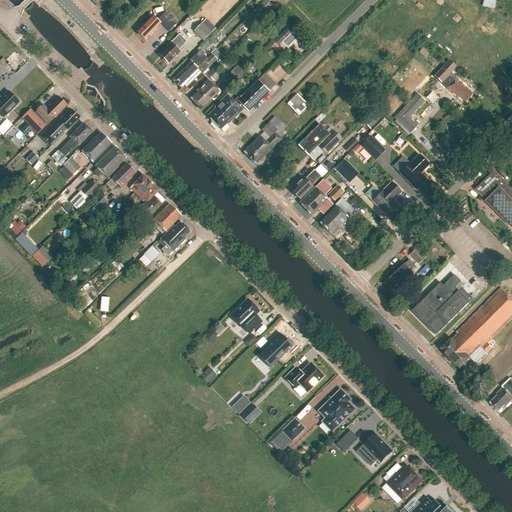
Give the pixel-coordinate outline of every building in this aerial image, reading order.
[(91,0),(100,9),(108,0),(91,0)] [(494,9),(496,1),(491,0),(484,0),(483,7),(494,9)] [(153,15),(145,23),(137,32),(138,33),(138,35),(140,37),(141,37),(144,40),(149,35),(151,36),(157,30),(156,29),(161,24),(169,32),(177,23),(166,12),(158,20),(153,15)] [(204,41),(212,33),(202,23),(194,32),(204,41)] [(292,24),(274,42),(278,46),(296,29),(292,24)] [(168,64),(180,52),(179,50),(187,42),(180,35),(172,43),(170,41),(166,46),(167,47),(159,54),(168,64)] [(310,51),(311,42),(301,41),(301,50),(310,51)] [(185,83),(180,88),(186,93),(204,75),(206,77),(208,75),(211,72),(208,69),(217,60),(212,54),(201,65),(198,69),(199,70),(188,80),(187,79),(184,81),(185,83)] [(198,69),(201,65),(195,60),(192,62),(173,80),(180,88),(185,83),(184,81),(187,79),(188,80),(199,70),(198,69)] [(449,61),(434,77),(441,83),(444,81),(447,78),(456,67),(449,61)] [(214,81),(223,72),(217,66),(211,72),(208,75),(214,81)] [(265,74),(237,101),(235,103),(227,95),(215,107),(216,108),(208,116),(221,129),(227,122),(228,124),(244,108),(249,113),(270,92),(269,91),(276,84),(265,74)] [(447,78),(444,81),(449,86),(447,88),(457,98),(459,96),(465,103),(473,95),(456,79),(452,83),(447,78)] [(201,109),(219,91),(208,79),(196,90),(198,92),(191,99),(201,109)] [(0,114),(3,118),(19,103),(8,92),(1,98),(0,99),(0,114)] [(298,115),(308,106),(297,95),(287,104),(298,115)] [(55,118),(66,106),(63,102),(63,101),(61,99),(59,99),(58,98),(51,105),(50,105),(48,107),(48,109),(47,110),(45,111),(41,107),(43,106),(43,105),(35,112),(37,114),(36,114),(31,109),(22,118),(27,124),(32,129),(38,134),(55,117),(55,118)] [(487,110),(490,107),(484,102),(481,104),(487,110)] [(60,120),(59,122),(58,121),(41,138),(50,147),(67,129),(79,118),(75,115),(75,113),(73,111),(72,111),(71,110),(64,117),(62,117),(61,119),(60,120)] [(401,112),(394,118),(398,122),(410,134),(417,127),(405,115),(401,111),(401,112)] [(364,123),(370,130),(381,118),(375,112),(364,123)] [(257,165),(282,139),(275,132),(282,125),(274,117),(261,130),(264,133),(244,153),(257,165)] [(70,137),(71,139),(59,151),(65,157),(75,147),(77,148),(92,132),(83,123),(70,137)] [(326,155),(342,140),(333,131),(329,134),(319,125),(298,146),(308,156),(318,147),(326,155)] [(101,133),(83,152),(93,161),(111,143),(101,133)] [(385,151),(370,136),(360,147),(375,161),(385,151)] [(348,153),(358,143),(354,140),(345,149),(348,153)] [(115,147),(96,166),(109,179),(120,168),(117,166),(125,158),(115,147)] [(65,157),(59,151),(53,158),(61,166),(68,160),(65,157)] [(30,166),(38,158),(34,153),(25,161),(30,166)] [(419,155),(400,174),(415,190),(426,179),(420,174),(429,165),(419,155)] [(64,166),(73,176),(81,169),(71,159),(64,166)] [(54,173),(58,169),(51,161),(46,166),(54,173)] [(348,184),(359,174),(345,161),(335,171),(348,184)] [(105,185),(109,188),(111,186),(113,189),(117,184),(121,188),(130,179),(130,177),(135,173),(126,164),(105,185)] [(304,178),(291,191),(292,191),(292,193),(294,195),(296,195),(300,199),(313,187),(312,186),(321,177),(314,170),(305,179),(304,178)] [(511,191),(507,187),(508,185),(495,171),(476,190),(486,201),(485,202),(511,228),(511,191)] [(143,175),(130,189),(145,204),(144,205),(139,211),(140,212),(134,217),(141,225),(146,220),(153,213),(165,201),(157,193),(159,190),(143,175)] [(0,191),(3,194),(13,185),(5,177),(0,182),(0,191)] [(325,178),(318,186),(327,194),(334,186),(325,178)] [(78,210),(98,189),(91,181),(70,202),(78,210)] [(393,201),(401,193),(391,183),(372,202),(388,217),(398,207),(393,201)] [(334,201),(344,192),(337,186),(328,195),(334,201)] [(327,200),(324,196),(315,188),(300,203),(307,210),(307,211),(309,213),(310,214),(311,215),(318,208),(327,200)] [(92,217),(108,201),(103,196),(87,212),(92,217)] [(355,210),(361,203),(355,197),(348,203),(355,210)] [(335,206),(336,207),(346,216),(353,210),(342,199),(335,206)] [(169,205),(154,220),(166,231),(181,216),(169,205)] [(336,207),(320,224),(330,235),(341,224),(342,225),(349,219),(346,216),(336,207)] [(155,229),(148,222),(142,227),(143,229),(138,234),(139,234),(134,238),(140,244),(137,247),(141,252),(151,242),(148,239),(149,237),(148,236),(155,229)] [(174,252),(186,239),(184,238),(190,232),(180,222),(174,228),(173,227),(160,239),(166,245),(161,250),(168,257),(173,251),(174,252)] [(17,237),(25,228),(21,225),(18,225),(18,228),(11,228),(11,231),(17,237)] [(160,252),(153,245),(145,253),(152,260),(160,252)] [(53,258),(42,247),(32,257),(43,268),(53,258)] [(418,248),(411,255),(420,265),(427,258),(418,248)] [(119,271),(123,267),(116,260),(112,264),(119,271)] [(399,288),(414,273),(412,271),(416,267),(409,260),(390,279),(399,288)] [(436,336),(473,299),(462,288),(462,289),(458,285),(461,282),(455,275),(444,286),(441,284),(412,312),(436,336)] [(474,298),(488,285),(484,281),(470,294),(474,298)] [(452,339),(451,339),(441,349),(460,368),(470,358),(470,357),(480,347),(487,354),(493,348),(492,348),(496,343),(493,339),(511,319),(511,299),(501,288),(456,333),(457,334),(452,339)] [(103,296),(102,310),(110,311),(111,297),(103,296)] [(248,300),(231,317),(241,328),(242,327),(249,334),(261,322),(254,315),(258,311),(248,300)] [(215,339),(217,335),(214,331),(210,332),(207,335),(205,339),(208,342),(212,342),(215,339)] [(254,333),(246,341),(251,346),(259,338),(254,333)] [(281,334),(258,357),(260,356),(271,367),(270,368),(270,369),(279,360),(280,361),(280,360),(284,356),(284,355),(293,347),(292,346),(292,347),(281,335),(281,334)] [(285,379),(295,389),(299,384),(307,392),(323,377),(310,364),(300,374),(296,369),(285,379)] [(210,368),(201,376),(208,383),(217,375),(210,368)] [(511,386),(510,384),(511,381),(509,379),(501,387),(502,388),(496,395),(497,396),(490,403),(498,412),(505,405),(506,406),(511,399),(511,386)] [(322,422),(331,432),(354,410),(347,403),(349,400),(340,391),(318,412),(325,419),(322,422)] [(252,423),(263,411),(253,402),(242,414),(252,423)] [(282,432),(292,441),(304,429),(295,420),(282,432)] [(393,452),(375,434),(364,446),(369,451),(362,458),(371,467),(378,460),(381,463),(393,452)] [(335,444),(326,453),(346,474),(356,465),(335,444)] [(298,472),(304,466),(298,460),(292,466),(298,472)] [(387,475),(391,479),(391,488),(403,500),(422,482),(408,468),(406,470),(404,467),(402,469),(398,464),(387,475)] [(361,511),(371,502),(363,493),(353,503),(361,511)] [(413,511),(452,511),(443,503),(441,505),(435,500),(433,503),(427,498),(413,511)]
